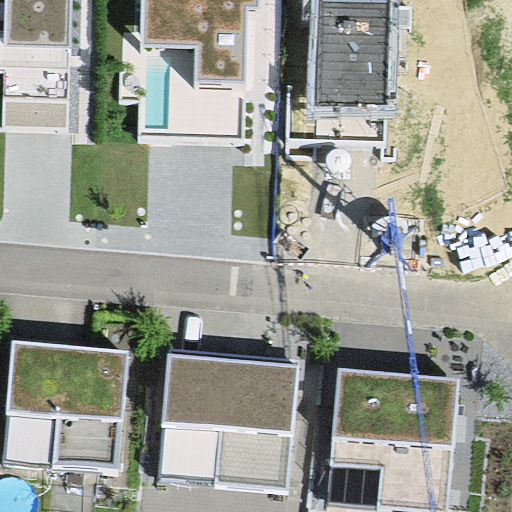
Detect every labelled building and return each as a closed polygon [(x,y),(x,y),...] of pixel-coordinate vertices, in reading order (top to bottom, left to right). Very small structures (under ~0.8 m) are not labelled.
[(8,0),(8,40),(0,39),(0,65),(8,65),(6,126),(68,128),(71,0),(8,0)] [(259,5),(259,0),(145,0),(145,37),(124,36),(122,101),(143,102),(142,134),(242,136),(244,5),(259,5)] [(395,0),(313,0),(312,88),(287,87),(287,142),(383,143),(383,115),(393,116),(395,0)] [(122,472),(130,357),(18,349),(13,418),(65,422),(62,467),(122,472)] [(300,370),(162,362),(158,439),(215,443),(212,494),(293,498),(300,370)] [(452,511),(464,384),(340,373),(331,468),(380,473),(377,510),(396,511),(452,511)]
